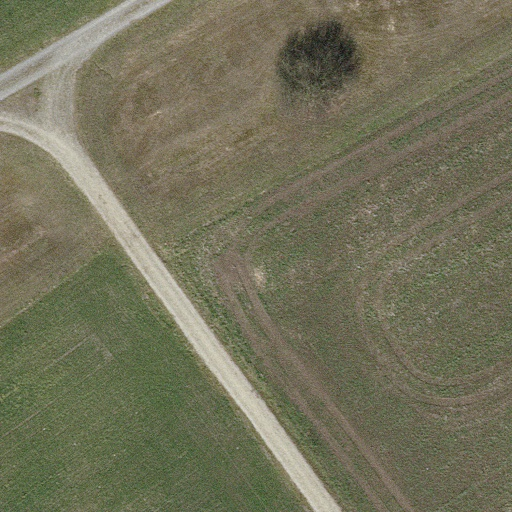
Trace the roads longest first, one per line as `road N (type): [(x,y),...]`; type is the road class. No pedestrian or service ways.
road 1 (track): [(17,80),(326,511)]
road 2 (track): [(154,0),(0,90)]
